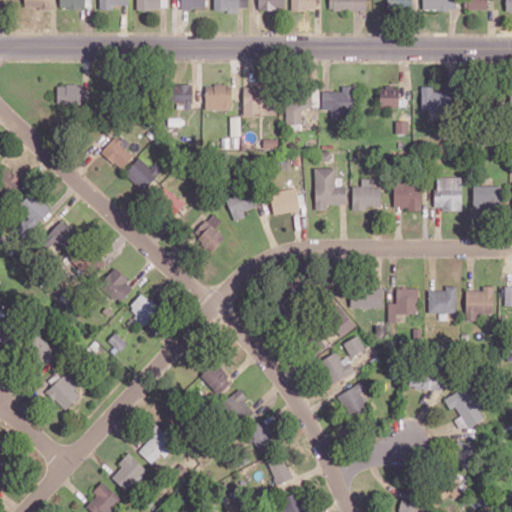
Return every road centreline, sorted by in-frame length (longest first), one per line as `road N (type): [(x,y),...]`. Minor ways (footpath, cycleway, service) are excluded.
road 1 (residential): [(350,511),(302,409),(266,358),(0,108)]
road 2 (residential): [(511,49),(0,47)]
road 3 (residential): [(214,307),(259,266),(303,250),(511,249)]
road 4 (residential): [(27,511),(214,307)]
